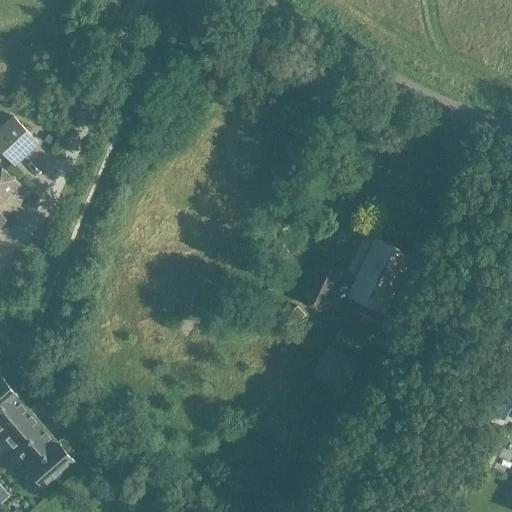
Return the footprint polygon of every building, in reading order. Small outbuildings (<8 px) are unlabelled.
[(13,117),(0,129),(0,148),(15,164),(37,143),(13,117)] [(0,201),(18,184),(0,165),(0,201)] [(19,203),(24,211),(38,201),(32,193),(19,203)] [(374,239),(352,291),(353,292),(351,298),(353,303),(375,314),(380,312),(383,305),(387,307),(410,254),(374,239)] [(319,259),(302,300),(326,310),(343,270),(319,259)] [(289,268),(276,262),(268,281),(280,286),(289,268)] [(305,313),(297,305),(290,313),(298,320),(305,313)] [(355,358),(328,345),(314,373),(341,386),(355,358)] [(0,407),(13,397),(16,394),(1,377),(0,377),(0,407)] [(511,397),(493,389),(481,413),(502,425),(511,405),(511,397)] [(13,397),(0,407),(0,433),(29,467),(55,444),(13,397)] [(340,418),(327,412),(317,431),(331,438),(340,418)] [(485,421),(467,457),(491,469),(509,433),(485,421)] [(57,442),(55,444),(29,467),(44,484),(73,459),(57,442)]
